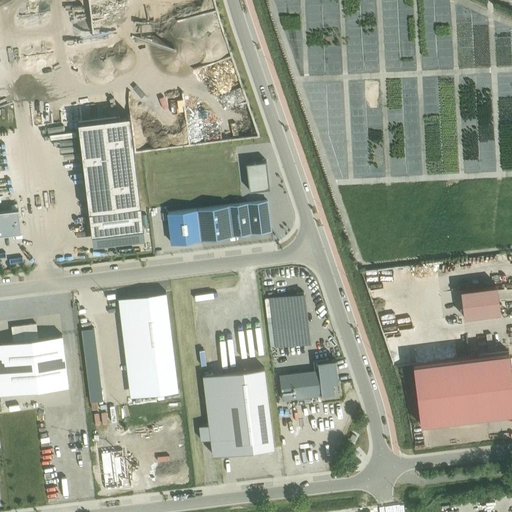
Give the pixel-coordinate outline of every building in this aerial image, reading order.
[(129,115),(78,121),(93,245),(144,239),(129,115)] [(266,160),(246,162),(249,190),(269,188),(266,160)] [(267,200),(227,205),(231,235),(271,230),(267,200)] [(227,205),(197,208),(201,238),(231,235),(227,205)] [(0,210),(0,233),(21,231),(18,208),(0,210)] [(201,238),(197,208),(167,212),(171,242),(201,238)] [(496,284),(461,289),(464,315),(500,311),(496,284)] [(143,392),(172,389),(162,291),(116,296),(126,401),(144,399),(143,392)] [(303,292),(269,296),(275,346),(309,341),(303,292)] [(13,339),(1,341),(8,391),(68,384),(62,333),(38,336),(36,322),(11,325),(13,339)] [(94,325),(79,326),(84,400),(98,399),(94,325)] [(511,377),(509,350),(412,362),(420,422),(511,410),(511,377)] [(335,358),(317,360),(319,369),(321,393),(334,391),(333,381),(338,381),(335,358)] [(263,366),(202,373),(212,454),(274,446),(263,366)] [(319,369),(280,374),(283,398),(321,393),(319,369)]
